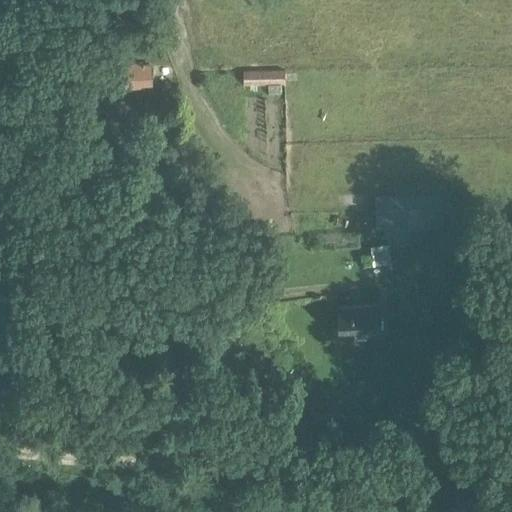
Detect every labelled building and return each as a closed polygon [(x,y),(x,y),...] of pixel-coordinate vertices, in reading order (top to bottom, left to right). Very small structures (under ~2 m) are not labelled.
[(119,70),(119,90),(154,86),(153,68),(119,70)] [(244,70),(244,84),(285,83),(285,68),(244,70)] [(442,193),(374,193),(376,228),(384,229),(384,236),(389,237),(389,243),(371,246),(371,253),(364,254),(365,266),(392,262),(390,244),(406,244),(407,237),(426,237),(427,228),(443,228),(442,193)] [(161,313),(151,291),(140,296),(150,318),(161,313)] [(382,336),(381,303),(338,305),(339,338),(382,336)]
